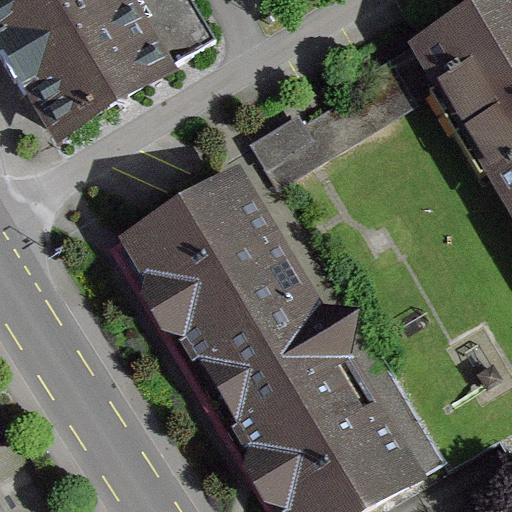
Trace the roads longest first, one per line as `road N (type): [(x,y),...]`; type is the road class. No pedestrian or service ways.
road 1 (residential): [(0,218),(354,0)]
road 2 (tertiary): [(0,266),(157,511)]
